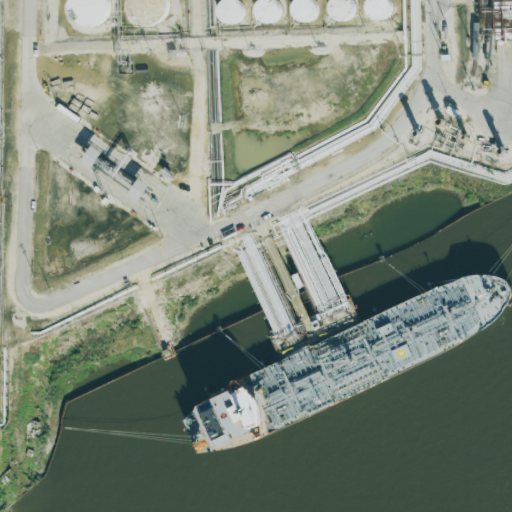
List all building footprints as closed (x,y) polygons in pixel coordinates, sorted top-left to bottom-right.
[(103,0),(105,2),(107,11),(104,19),(100,24),(93,28),(84,29),(76,26),(70,21),(67,12),(68,5),(69,0),(103,0)] [(165,0),(166,1),(167,11),(165,18),(161,23),(154,28),(144,28),(137,25),(131,20),(128,11),(129,4),(130,0),(165,0)] [(222,1),(235,1),(242,9),(241,19),(235,25),(226,26),(219,21),(216,14),(217,7),(222,1)] [(261,1),(274,1),(281,9),(280,19),(274,25),(265,26),(258,21),(255,14),(256,7),(261,1)] [(337,1),(350,1),(357,9),(355,19),(349,25),(340,26),(333,21),(330,14),(332,7),(337,1)] [(374,2),(387,1),(394,10),(392,20),(386,25),(378,26),(370,21),(367,14),(369,7),(374,2)] [(298,3),(311,2),(318,11),(316,21),(311,26),(302,27),(294,22),(292,15),(293,8),(298,3)] [(101,151),(90,145),(82,162),(92,168),(101,151)] [(129,193),(139,200),(149,185),(139,179),(129,193)]
